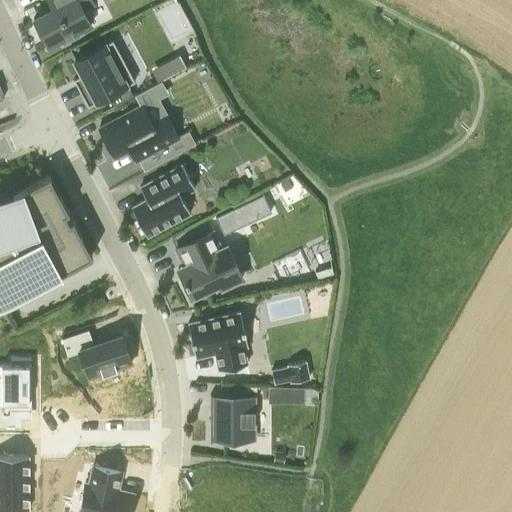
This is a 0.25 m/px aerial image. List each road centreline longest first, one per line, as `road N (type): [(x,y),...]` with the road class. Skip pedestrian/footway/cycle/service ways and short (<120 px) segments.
road 1 (residential): [(170,467),(172,421),(156,334),(52,128)]
road 2 (unknown): [(124,261),(42,314),(0,326)]
road 3 (residential): [(52,128),(0,18)]
